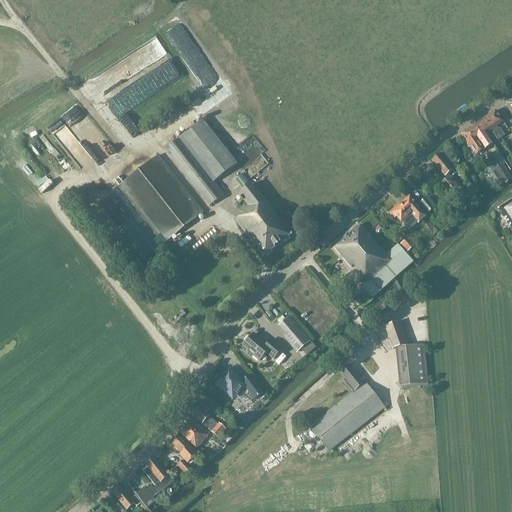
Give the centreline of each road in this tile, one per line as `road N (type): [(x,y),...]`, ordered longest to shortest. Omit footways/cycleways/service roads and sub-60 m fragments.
road 1 (tertiary): [(76,511),(169,431),(236,317),(429,149),(511,92)]
road 2 (track): [(74,92),(10,137),(174,362),(201,379)]
road 3 (track): [(407,443),(369,346),(288,415),(293,446),(260,471)]
road 4 (track): [(226,220),(214,218),(156,145),(130,161),(74,92)]
